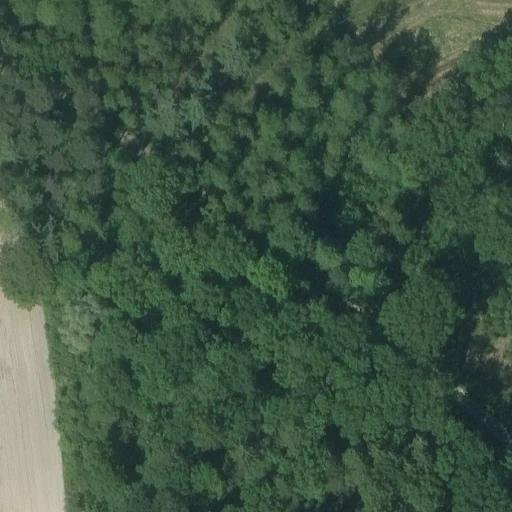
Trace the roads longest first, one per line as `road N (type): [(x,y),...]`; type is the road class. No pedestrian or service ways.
road 1 (track): [(0,68),(87,110),(511,444)]
road 2 (track): [(165,171),(327,23)]
